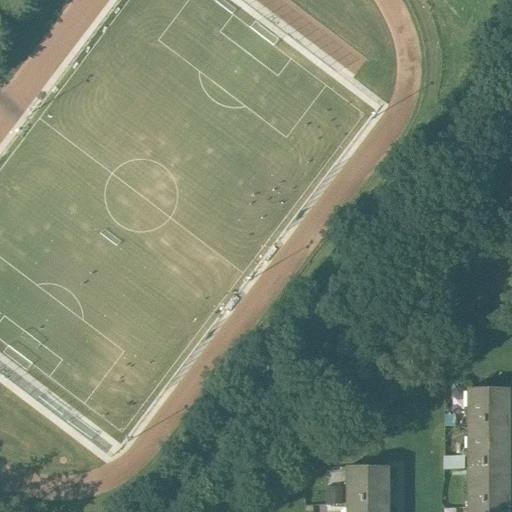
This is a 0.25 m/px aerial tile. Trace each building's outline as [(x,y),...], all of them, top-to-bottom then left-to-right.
[(467,391),(468,471),(510,471),(510,391),(467,391)] [(466,426),(466,415),(448,415),(448,425),(466,426)] [(346,468),(346,511),(389,511),(389,468),(346,468)] [(510,511),(510,471),(468,471),(467,511),(510,511)] [(344,505),(344,486),(328,486),(327,504),(344,505)]
